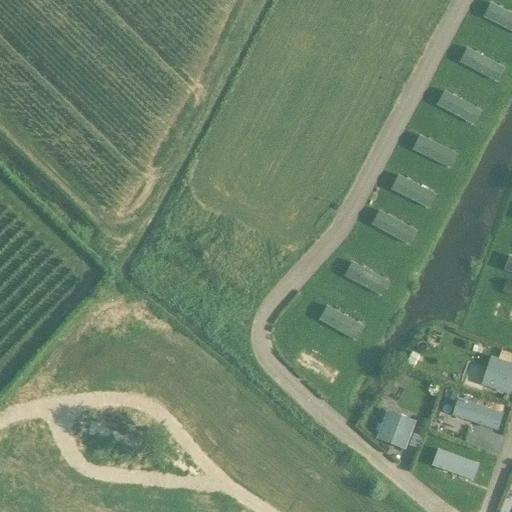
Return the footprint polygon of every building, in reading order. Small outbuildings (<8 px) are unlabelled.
[(511,14),(490,3),(483,18),(511,32),(511,14)] [(467,49),(460,63),(496,82),(503,67),(467,49)] [(444,91),(437,105),(472,125),(480,111),(444,91)] [(419,136),(412,151),(449,168),(456,154),(419,136)] [(398,175),(391,190),(427,208),(434,194),(398,175)] [(379,211),(371,225),(407,245),(415,231),(379,211)] [(352,263),(344,277),(380,296),(388,282),(352,263)] [(327,306),(319,320),(355,341),(363,327),(327,306)] [(420,356),(412,352),(406,364),(414,368),(420,356)] [(481,386),(510,396),(511,389),(511,364),(491,357),(481,386)] [(459,392),(448,388),(444,398),(455,402),(459,392)] [(458,399),(452,417),(498,432),(504,414),(458,399)] [(414,425),(387,414),(377,439),(405,450),(414,425)] [(413,435),(408,446),(417,450),(422,439),(413,435)] [(439,450),(433,466),(472,481),(478,464),(439,450)]
